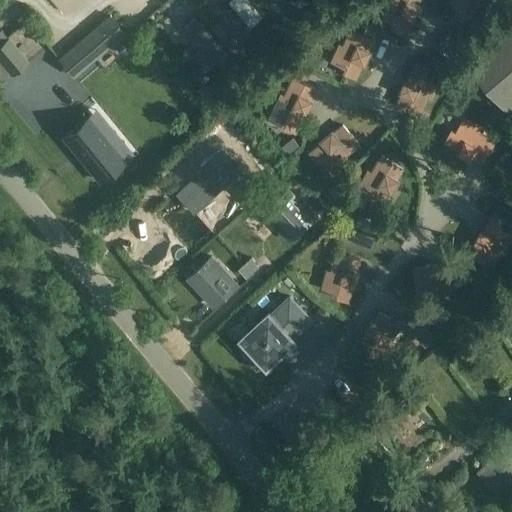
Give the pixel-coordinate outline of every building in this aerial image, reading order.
[(250,26),(260,18),(245,0),(229,0),(228,1),(228,2),(250,27),(250,26)] [(391,0),(392,0),(391,0),(387,0),(380,17),(394,24),(392,28),(406,35),(413,21),(415,22),(423,5),(421,4),(422,0),(391,0)] [(491,0),(490,0),(450,0),(460,11),(462,10),(469,18),(491,0)] [(109,15),(58,58),(73,75),(125,33),(109,15)] [(208,54),(213,60),(224,51),(197,16),(186,25),(203,47),(196,52),(201,59),(208,54)] [(508,112),(511,108),(511,21),(465,62),(508,112)] [(350,27),(342,44),(339,43),(330,61),(345,68),(343,72),(357,79),(364,65),(366,65),(373,50),(371,49),(376,39),(350,27)] [(1,42),(0,42),(0,61),(11,75),(28,61),(8,36),(7,37),(1,42)] [(233,39),(225,44),(233,53),(240,48),(233,39)] [(191,62),(185,67),(193,78),(199,73),(191,62)] [(406,76),(398,92),(400,93),(396,103),(421,114),(429,98),(433,99),(441,81),(426,74),(429,69),(414,62),(408,76),(408,77),(406,76)] [(292,76),(284,94),(280,92),(271,111),(286,118),(284,122),(299,129),(306,114),(307,115),(315,99),(313,99),(318,88),(292,76)] [(89,115),(63,137),(100,181),(126,160),(89,115)] [(479,131),(482,127),(464,117),(456,131),(452,128),(443,143),(458,151),(457,152),(472,161),(473,159),(483,165),(496,140),(479,131)] [(334,130),(333,128),(319,140),(321,141),(309,151),(319,164),(323,160),(333,172),(348,159),(345,156),(360,144),(343,123),(334,130)] [(299,145),(293,137),(283,146),(289,153),(299,145)] [(370,194),(368,198),(382,207),(390,193),(392,194),(401,179),(399,178),(404,168),(380,154),(371,170),(367,168),(356,187),(370,194)] [(248,180),(237,190),(245,200),(257,190),(248,180)] [(335,199),(343,193),(336,184),(328,191),(335,199)] [(254,218),(273,239),(301,216),(281,194),(254,218)] [(359,216),(355,226),(370,231),(375,222),(359,216)] [(468,255),(493,268),(502,252),(506,254),(511,242),(511,233),(502,228),(504,224),(490,216),(482,230),(481,229),(472,244),(474,245),(468,255)] [(373,250),(378,237),(354,229),(350,241),(373,250)] [(320,288),(336,293),(334,297),(350,302),(354,287),(356,287),(361,270),(359,270),(362,259),(335,251),(330,270),(326,269),(320,288)] [(213,308),(240,283),(212,253),(185,278),(213,308)] [(252,258),(238,269),(246,277),(259,267),(252,258)] [(424,266),(413,267),(416,293),(435,291),(436,296),(456,293),(454,278),(459,278),(457,262),(441,264),(441,262),(423,264),(424,266)] [(290,293),(273,310),(270,307),(238,336),(251,349),(244,355),(258,370),(263,365),(267,369),(300,339),(297,336),(315,319),(290,293)] [(384,356),(394,337),(403,321),(380,308),(375,317),(372,315),(364,331),(366,332),(357,348),(369,354),(372,349),(384,356)] [(511,349),(482,309),(438,351),(491,418),(511,398),(511,349)] [(419,319),(409,328),(426,346),(435,337),(419,319)] [(438,351),(409,379),(463,443),(491,418),(438,351)] [(409,379),(362,414),(420,477),(463,443),(409,379)] [(362,414),(321,446),(372,511),(420,477),(362,414)] [(511,460),(500,447),(483,464),(476,470),(497,492),(511,477),(511,460)] [(424,500),(410,511),(477,511),(447,483),(424,500)]
